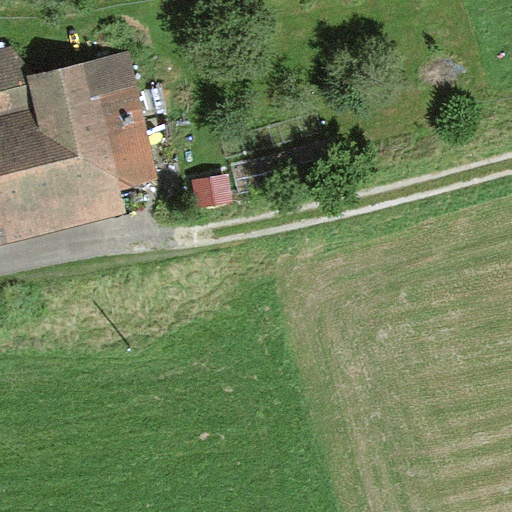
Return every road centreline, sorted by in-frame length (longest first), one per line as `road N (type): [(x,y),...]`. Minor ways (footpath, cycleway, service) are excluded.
road 1 (track): [(511,155),(199,239)]
road 2 (residential): [(199,239),(0,277)]
